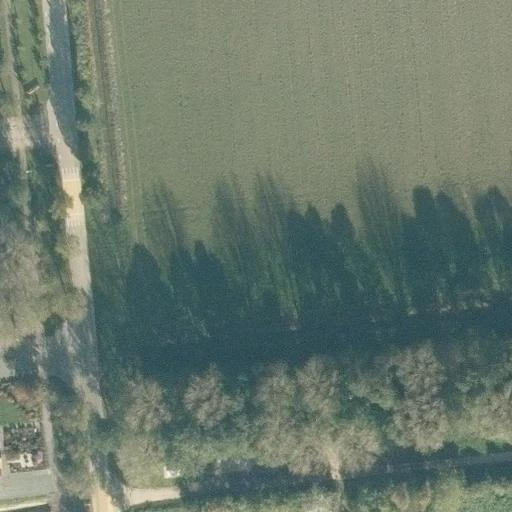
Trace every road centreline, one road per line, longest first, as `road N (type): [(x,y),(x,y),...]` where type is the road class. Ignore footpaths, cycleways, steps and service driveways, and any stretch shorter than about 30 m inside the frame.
road 1 (unclassified): [(103,495),(511,453)]
road 2 (tertiary): [(89,353),(65,128)]
road 3 (tertiary): [(103,495),(89,353)]
road 4 (tertiary): [(65,128),(51,0)]
